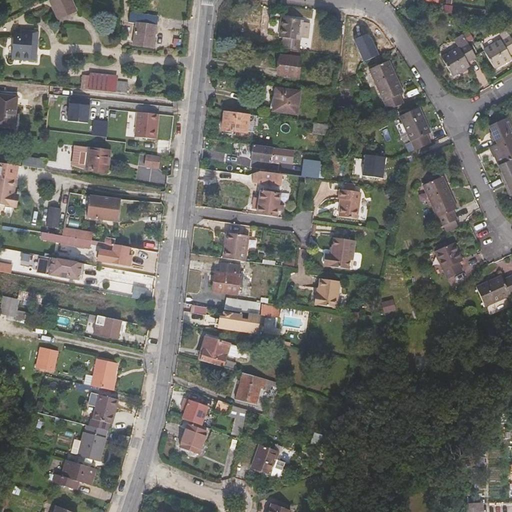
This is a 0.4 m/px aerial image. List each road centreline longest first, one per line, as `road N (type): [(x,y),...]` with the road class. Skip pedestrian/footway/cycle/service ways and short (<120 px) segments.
road 1 (residential): [(185,209),(160,399),(142,470)]
road 2 (residential): [(208,0),(185,209)]
road 3 (residential): [(449,119),(381,17),(325,0)]
road 4 (residential): [(185,209),(304,225),(303,264)]
road 5 (unknown): [(197,105),(49,90)]
road 6 (residential): [(511,237),(479,193),(449,119)]
